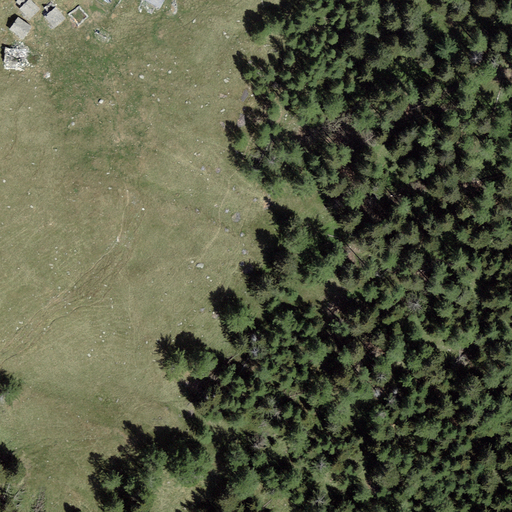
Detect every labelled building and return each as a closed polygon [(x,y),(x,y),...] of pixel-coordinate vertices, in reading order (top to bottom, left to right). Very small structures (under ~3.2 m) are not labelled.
[(18,0),(16,2),(21,6),(19,8),(30,19),(40,8),(30,0),(18,0)] [(65,16),(54,5),(42,17),(52,28),(65,16)] [(78,7),(69,15),(77,25),(87,17),(78,7)] [(31,27),(17,17),(9,29),(22,39),(31,27)] [(24,51),(6,49),(4,69),(22,71),(24,51)]
